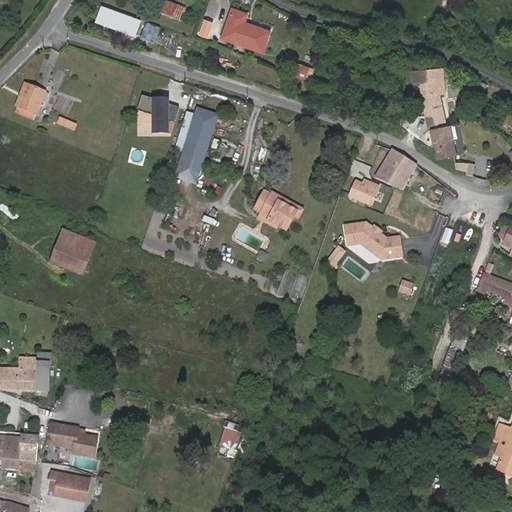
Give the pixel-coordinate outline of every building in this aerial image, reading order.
[(187,8),(166,0),(165,0),(160,14),(182,21),(187,8)] [(449,11),(453,0),(440,0),(438,6),(449,11)] [(193,52),(196,42),(102,8),(97,22),(191,54),(192,52),(193,52)] [(248,14),(233,9),(223,39),(263,53),(270,32),(245,23),(248,14)] [(206,21),(200,35),(208,38),(214,24),(206,21)] [(196,41),(196,42),(193,52),(204,56),(208,46),(196,41)] [(291,76),(305,81),(310,69),(297,63),(291,76)] [(445,127),(439,95),(444,94),(442,70),(413,72),(414,82),(419,82),(423,96),(428,120),(430,128),(436,128),(445,127)] [(46,92),(26,85),(16,112),(33,119),(35,114),(37,115),(46,92)] [(151,110),(150,134),(168,134),(169,120),(177,120),(178,104),(169,104),(169,97),(139,97),(139,110),(151,110)] [(194,183),(218,117),(198,110),(174,175),(194,183)] [(456,156),(450,126),(446,126),(445,127),(436,128),(430,128),(434,144),(436,144),(439,160),(446,158),(456,156)] [(401,188),(414,165),(393,151),(377,177),(401,188)] [(469,164),(456,163),(457,170),(468,171),(469,164)] [(405,190),(418,167),(414,165),(401,188),(405,190)] [(365,181),(364,185),(377,191),(379,187),(365,181)] [(356,182),(350,196),(371,205),(377,191),(364,185),(356,182)] [(268,220),(278,226),(287,231),(295,217),(297,212),(302,215),(304,210),(273,193),(272,195),(265,192),(255,210),(262,213),(270,217),(268,220)] [(277,230),(278,226),(268,220),(270,217),(262,213),(258,220),(277,230)] [(403,257),(400,238),(388,240),(381,235),(380,234),(377,235),(375,233),(374,230),(367,224),(346,227),(348,246),(362,244),(383,260),(403,257)] [(446,228),(441,240),(449,244),(454,231),(446,228)] [(94,244),(64,232),(52,262),(83,274),(94,244)] [(511,285),(485,274),(480,287),(488,291),(511,300),(511,308),(501,304),(497,314),(508,318),(508,316),(511,317),(511,285)] [(403,279),(400,291),(412,295),(416,283),(403,279)] [(0,390),(49,390),(50,353),(38,353),(38,358),(20,358),(20,369),(1,369),(0,390)] [(447,370),(439,388),(458,395),(466,378),(447,370)] [(511,375),(503,399),(511,403),(511,375)] [(511,428),(501,425),(496,439),(501,441),(496,454),(503,457),(498,469),(511,474),(511,428)] [(95,459),(99,440),(78,435),(79,429),(64,426),(62,431),(52,429),(49,443),(75,449),(74,454),(95,459)] [(238,448),(242,430),(224,426),(221,445),(238,448)] [(34,472),(35,462),(19,461),(21,438),(5,437),(4,444),(0,444),(0,459),(3,460),(2,468),(18,469),(18,471),(34,472)] [(19,461),(35,462),(38,438),(21,437),(21,438),(19,461)] [(56,492),(86,498),(90,479),(53,472),(51,480),(58,481),(56,492)] [(86,503),(86,498),(56,492),(55,497),(86,503)] [(26,511),(27,509),(7,503),(0,502),(0,511),(26,511)]
